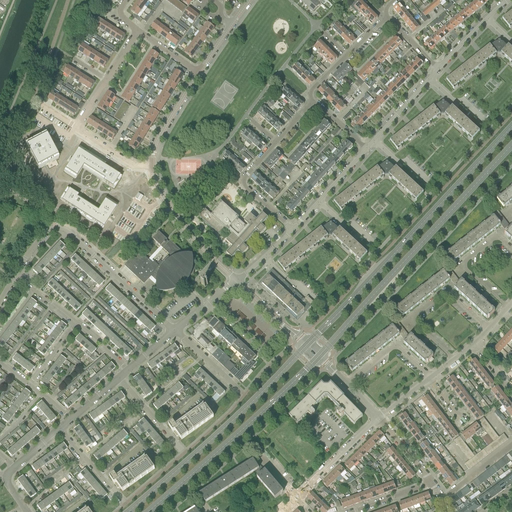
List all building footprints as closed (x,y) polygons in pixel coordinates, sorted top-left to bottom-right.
[(138,1),(134,6),(141,11),(143,13),(147,8),(144,6),(145,6),(138,1)] [(315,1),(308,7),(313,12),(319,5),(315,1)] [(350,7),(353,9),(352,9),(357,14),(358,12),(365,6),(360,1),(359,3),(356,1),(352,5),(350,7)] [(476,1),(471,5),(477,11),(481,7),(476,1)] [(393,9),(397,14),(403,9),(400,4),(393,9)] [(469,6),(467,8),(472,15),(477,11),(471,5),(470,4),(468,6),(469,6)] [(134,6),(131,11),(137,16),(140,18),(143,13),(141,11),(134,6)] [(360,13),(363,16),(369,10),(365,6),(358,12),(360,13)] [(184,14),(182,17),(187,21),(189,19),(193,12),(188,8),(185,12),(184,14)] [(467,8),(462,12),(467,19),(472,15),(467,8)] [(397,14),(401,19),(407,13),(403,9),(397,14)] [(365,19),(367,21),(373,14),(369,10),(363,16),(365,19)] [(193,12),(189,19),(194,22),(199,16),(193,12)] [(462,12),(457,16),(463,23),(467,19),(462,12)] [(511,12),(510,14),(506,17),(503,20),(502,20),(509,28),(511,25),(511,12)] [(405,23),(411,18),(407,13),(401,19),(405,23)] [(373,14),(367,21),(368,22),(371,25),(377,19),(373,14)] [(457,16),(453,20),(458,26),(463,23),(457,16)] [(94,25),(99,29),(104,22),(98,18),(94,25)] [(408,28),(415,23),(411,18),(405,23),(408,28)] [(453,20),(448,24),(454,30),(458,26),(453,20)] [(151,28),(156,31),(161,25),(156,21),(151,28)] [(337,21),(333,25),(334,27),(333,29),(337,33),(343,27),(345,25),(344,23),(341,25),(339,23),(337,21)] [(99,29),(104,32),(109,25),(104,22),(99,29)] [(207,23),(203,28),(210,33),(214,28),(207,23)] [(412,33),(419,27),(415,23),(408,28),(412,33)] [(448,24),(444,28),(449,34),(450,35),(453,33),(452,32),(454,30),(448,24)] [(106,33),(110,35),(114,29),(109,25),(104,32),(103,34),(105,35),(106,33)] [(156,31),(161,35),(166,29),(161,25),(156,31)] [(337,33),(341,38),(347,32),(344,30),(345,29),(343,27),(337,33)] [(203,28),(200,33),(207,38),(210,33),(203,28)] [(444,28),(439,31),(444,38),(449,34),(444,28)] [(110,35),(115,39),(119,32),(114,29),(110,35)] [(161,35),(166,39),(171,32),(166,29),(161,35)] [(439,31),(434,35),(440,42),(444,38),(439,31)] [(119,32),(115,39),(120,42),(125,35),(119,32)] [(166,39),(171,43),(175,36),(171,32),(166,39)] [(341,38),(345,42),(352,36),(350,34),(349,35),(347,32),(341,38)] [(175,36),(171,43),(175,46),(179,42),(180,40),(183,37),(178,33),(175,36)] [(200,33),(196,38),(203,43),(207,38),(200,33)] [(434,35),(430,39),(435,45),(440,42),(434,35)] [(352,36),(345,42),(350,46),(352,44),(352,45),(355,41),(353,38),(353,37),(352,36)] [(428,36),(422,41),(424,44),(425,44),(426,46),(427,45),(430,49),(435,45),(430,39),(428,36)] [(395,37),(391,42),(397,48),(399,46),(402,43),(398,39),(398,40),(395,37)] [(196,38),(192,43),(199,48),(203,43),(196,38)] [(507,48),(502,43),(501,44),(500,44),(500,42),(500,41),(498,41),(498,42),(498,43),(497,44),(496,44),(496,43),(490,47),(490,46),(489,46),(496,55),(496,54),(497,53),(499,53),(501,54),(500,55),(501,55),(507,48)] [(316,50),(318,52),(324,46),(320,42),(318,44),(314,47),(316,50)] [(391,42),(387,46),(393,52),(397,48),(391,42)] [(192,43),(189,48),(195,53),(199,48),(192,43)] [(78,51),(83,55),(87,48),(82,44),(78,51)] [(320,53),(322,56),(328,50),(324,46),(318,52),(319,54),(320,53)] [(387,46),(382,50),(389,56),(393,52),(387,46)] [(409,46),(402,53),(404,55),(411,48),(409,46)] [(489,46),(486,49),(482,52),(479,55),(478,55),(475,58),(476,58),(482,66),(481,66),(485,63),(487,61),(488,61),(487,60),(489,59),(492,57),(496,54),(496,55),(489,46)] [(511,64),(511,50),(508,47),(507,48),(501,55),(504,57),(505,58),(507,60),(508,59),(509,61),(509,62),(511,64)] [(83,55),(88,58),(93,51),(87,48),(83,55)] [(195,53),(189,48),(185,53),(191,58),(195,53)] [(325,59),(326,61),(333,55),(328,50),(322,56),(325,59)] [(382,50),(378,54),(384,60),(389,56),(382,50)] [(93,51),(88,58),(94,61),(98,54),(95,52),(93,51)] [(152,51),(148,56),(155,61),(159,55),(152,51)] [(94,61),(99,64),(103,57),(98,54),(94,61)] [(378,54),(374,59),(380,65),(384,60),(378,54)] [(333,55),(326,61),(328,63),(329,63),(331,65),(335,61),(337,59),(333,55)] [(148,56),(145,61),(152,66),(155,61),(148,56)] [(103,57),(99,64),(104,68),(108,61),(103,57)] [(481,66),(482,66),(476,58),(475,58),(472,60),(471,61),(468,63),(468,64),(464,66),(461,69),(461,70),(468,78),(467,77),(470,74),(471,74),(473,72),(473,71),(475,70),(475,71),(475,70),(478,69),(478,68),(481,66)] [(374,59),(370,63),(376,69),(380,65),(374,59)] [(414,61),(412,63),(418,69),(423,64),(421,62),(420,63),(417,59),(414,62),(414,61)] [(145,61),(142,67),(149,71),(152,66),(145,61)] [(294,68),(292,69),(297,74),(303,68),(301,66),(298,63),(297,64),(294,67),(294,68)] [(370,63),(365,67),(372,73),(376,69),(370,63)] [(411,65),(408,67),(414,73),(418,69),(412,63),(411,64),(411,65)] [(61,71),(69,76),(73,70),(65,64),(61,71)] [(345,64),(341,68),(347,74),(347,75),(352,70),(348,66),(345,64)] [(297,74),(301,78),(306,73),(310,69),(305,65),(303,68),(297,74)] [(142,67),(138,72),(145,76),(149,71),(142,67)] [(365,67),(361,71),(367,78),(372,73),(365,67)] [(405,70),(404,71),(410,77),(414,73),(408,67),(406,70),(405,70)] [(341,68),(337,73),(343,79),(347,74),(341,68)] [(173,69),(170,74),(173,76),(180,81),(184,75),(176,70),(173,69)] [(467,77),(467,78),(468,78),(461,70),(461,69),(457,72),(454,75),(453,75),(450,78),(446,81),(453,89),(453,88),(456,86),(459,84),(459,83),(460,82),(461,82),(463,80),(464,80),(467,77)] [(69,76),(74,80),(78,73),(73,70),(69,76)] [(357,76),(360,78),(364,83),(363,82),(367,78),(361,71),(357,76)] [(402,73),(400,76),(405,82),(410,77),(404,71),(402,73)] [(138,72),(135,77),(142,82),(145,76),(138,72)] [(74,80),(79,83),(84,76),(78,73),(74,80)] [(301,78),(305,82),(311,76),(310,74),(309,75),(306,73),(301,78)] [(343,79),(337,73),(332,77),(338,83),(343,79)] [(79,83),(77,87),(79,89),(81,86),(81,84),(85,86),(89,79),(84,76),(79,83)] [(173,76),(170,81),(177,86),(180,81),(173,76)] [(311,76),(305,82),(309,87),(311,85),(315,81),(312,79),(313,78),(311,76)] [(397,78),(395,80),(401,86),(405,82),(400,76),(397,78)] [(135,77),(132,82),(139,87),(142,82),(135,77)] [(89,79),(85,86),(90,90),(94,83),(89,79)] [(394,82),(391,84),(397,90),(401,86),(395,80),(394,81),(394,82)] [(170,81),(166,86),(174,91),(177,86),(170,81)] [(132,82),(128,88),(135,92),(139,87),(132,82)] [(388,82),(384,86),(387,88),(393,94),(397,90),(391,84),(388,82)] [(318,91),(322,96),(328,89),(327,88),(327,87),(324,85),(318,91)] [(166,86),(163,92),(170,96),(174,91),(166,86)] [(283,100),(283,99),(290,92),(286,87),(278,96),(283,100)] [(128,88),(125,93),(132,97),(134,99),(135,97),(133,96),(135,92),(128,88)] [(385,90),(383,93),(389,99),(393,94),(387,88),(385,90)] [(322,96),(327,100),(333,94),(331,92),(328,89),(322,96)] [(380,90),(376,94),(378,97),(384,103),(389,99),(383,93),(380,90)] [(108,91),(105,97),(111,101),(115,96),(108,91)] [(48,99),(53,102),(57,95),(52,92),(48,99)] [(163,92),(160,97),(167,101),(170,96),(163,92)] [(288,103),(290,101),(295,96),(290,92),(283,99),(288,103)] [(132,97),(125,93),(121,98),(129,103),(132,97)] [(327,100),(331,104),(337,98),(334,96),(335,95),(333,94),(327,100)] [(53,102),(58,105),(63,98),(57,95),(53,102)] [(290,101),(294,105),(299,100),(295,96),(290,101)] [(105,97),(101,102),(108,107),(111,101),(105,97)] [(160,97),(156,102),(164,107),(167,101),(160,97)] [(377,99),(374,101),(380,107),(384,103),(378,97),(377,98),(377,99)] [(58,105),(63,108),(68,102),(63,98),(58,105)] [(331,104),(335,108),(341,102),(340,100),(340,101),(337,98),(331,104)] [(270,109),(275,103),(269,99),(265,104),(270,109)] [(294,105),(292,108),(296,112),(299,110),(304,104),(299,100),(294,105)] [(372,104),(370,105),(376,111),(380,107),(374,101),(372,104)] [(63,108),(69,112),(73,105),(68,102),(63,108)] [(73,105),(69,112),(74,115),(78,109),(80,110),(84,104),(80,102),(77,107),(73,105)] [(108,107),(101,102),(98,107),(105,112),(108,107)] [(164,107),(156,102),(153,108),(160,112),(164,107)] [(341,102),(335,108),(339,113),(342,110),(342,111),(346,107),(343,104),(341,102)] [(445,115),(452,108),(451,109),(446,104),(445,105),(444,105),(444,102),(442,102),(441,104),(441,105),(440,105),(439,104),(434,108),(440,115),(440,114),(441,113),(443,114),(445,115)] [(260,116),(264,120),(270,114),(271,112),(264,105),(257,113),(260,115),(260,116)] [(368,107),(366,110),(372,116),(376,111),(370,105),(368,107)] [(440,115),(434,108),(433,107),(430,110),(426,113),(423,116),(422,116),(419,118),(419,119),(426,127),(425,126),(429,124),(429,123),(431,121),(432,121),(431,121),(433,119),(433,120),(436,118),(440,115),(440,116),(440,115)] [(465,120),(459,114),(452,108),(445,115),(444,116),(445,116),(445,115),(448,118),(449,118),(451,121),(452,120),(453,122),(455,125),(458,128),(458,129),(459,128),(459,127),(465,120)] [(152,109),(149,114),(156,119),(159,113),(152,109)] [(363,112),(361,114),(367,120),(372,116),(366,110),(363,112)] [(342,119),(344,121),(352,113),(350,111),(342,119)] [(264,120),(269,124),(274,118),(276,116),(271,112),(270,114),(264,120)] [(360,116),(357,118),(363,124),(367,120),(361,114),(359,112),(358,113),(360,115),(360,116)] [(149,114),(145,120),(152,124),(156,119),(149,114)] [(87,123),(92,127),(96,120),(91,116),(87,123)] [(353,122),(350,125),(354,128),(356,126),(359,129),(363,124),(357,118),(356,117),(355,117),(354,118),(355,119),(355,120),(353,122)] [(269,124),(273,128),(279,122),(274,118),(269,124)] [(425,126),(426,127),(419,119),(419,118),(405,130),(411,138),(411,139),(412,138),(411,138),(415,135),(417,133),(417,132),(419,131),(422,129),(425,126)] [(92,127),(97,130),(101,123),(96,120),(92,127)] [(145,120),(142,125),(149,129),(152,124),(145,120)] [(324,120),(320,124),(327,130),(331,126),(324,120)] [(472,126),(465,120),(459,127),(459,128),(462,131),(464,133),(465,133),(467,134),(466,135),(469,137),(472,140),(479,133),(472,126)] [(279,122),(273,128),(278,132),(283,126),(279,122)] [(97,130),(102,133),(107,126),(101,123),(97,130)] [(320,124),(316,129),(323,135),(327,130),(320,124)] [(142,125),(139,130),(146,135),(149,129),(142,125)] [(102,133),(107,136),(112,130),(107,126),(102,133)] [(242,139),(245,141),(252,133),(248,129),(247,130),(244,128),(240,133),(243,135),(241,136),(241,137),(241,138),(242,138),(242,139)] [(340,130),(337,128),(333,132),(332,131),(329,133),(334,137),(340,130)] [(316,129),(312,133),(319,139),(323,135),(316,129)] [(112,130),(107,136),(113,140),(117,133),(112,130)] [(139,130),(135,135),(142,140),(146,135),(139,130)] [(408,141),(411,138),(405,130),(401,133),(398,136),(397,136),(394,138),(394,139),(390,141),(397,149),(400,146),(403,144),(404,142),(405,143),(407,141),(408,141)] [(344,134),(341,131),(335,138),(334,139),(336,140),(337,141),(344,134)] [(245,141),(250,145),(252,143),(257,137),(252,133),(245,141)] [(312,133),(308,138),(315,144),(319,139),(312,133)] [(26,147),(25,147),(29,155),(33,161),(37,168),(43,165),(45,164),(51,161),(52,163),(56,161),(58,159),(54,151),(52,148),(54,147),(53,145),(51,146),(45,134),(41,137),(39,138),(40,140),(26,147)] [(135,135),(132,141),(139,145),(142,140),(135,135)] [(252,143),(256,147),(261,142),(257,137),(252,143)] [(308,138),(304,142),(311,148),(315,144),(308,138)] [(346,140),(341,145),(347,151),(349,149),(350,149),(353,146),(346,140)] [(139,145),(132,141),(129,146),(136,151),(139,145)] [(261,142),(256,147),(261,151),(266,146),(261,142)] [(304,142),(300,147),(307,152),(311,148),(304,142)] [(341,145),(337,150),(344,156),(346,153),(347,151),(341,145)] [(300,147),(296,151),(302,157),(307,152),(300,147)] [(69,163),(64,170),(65,170),(76,178),(83,167),(104,180),(102,182),(112,188),(119,177),(110,171),(106,168),(85,155),(77,150),(73,157),(71,159),(70,158),(69,160),(70,161),(69,163)] [(222,158),(227,162),(232,156),(228,152),(225,150),(221,154),(224,156),(222,158)] [(276,150),(272,155),(278,161),(282,156),(276,150)] [(337,150),(333,155),(339,160),(340,159),(341,159),(344,156),(337,150)] [(296,151),(292,155),(298,161),(302,157),(296,151)] [(272,155),(268,159),(274,165),(278,161),(272,155)] [(288,160),(291,163),(294,166),(298,161),(292,155),(288,160)] [(333,155),(328,160),(335,166),(338,163),(337,162),(339,160),(333,155)] [(227,162),(231,166),(236,160),(232,156),(227,162)] [(274,165),(268,159),(264,164),(270,170),(274,165)] [(231,166),(236,170),(241,164),(236,160),(231,166)] [(328,160),(324,164),(330,170),(332,168),(333,168),(335,166),(328,160)] [(395,169),(390,165),(389,166),(388,166),(388,163),(387,163),(386,162),(385,163),(385,164),(385,166),(384,166),(383,165),(378,169),(384,176),(384,175),(385,174),(387,174),(388,175),(389,176),(395,169)] [(241,164),(236,170),(240,174),(245,168),(241,164)] [(324,164),(320,169),(327,175),(329,172),(330,170),(324,164)] [(384,176),(378,169),(377,168),(363,179),(363,180),(369,187),(373,184),(375,182),(377,180),(377,181),(380,179),(383,176),(384,176)] [(316,170),(314,172),(322,179),(323,177),(324,178),(327,175),(320,169),(318,172),(316,170)] [(406,178),(403,175),(396,169),(395,169),(389,176),(388,176),(388,177),(389,176),(392,179),(395,182),(395,181),(397,183),(396,183),(399,185),(402,188),(402,189),(409,181),(406,178)] [(250,179),(255,183),(261,176),(256,172),(250,179)] [(309,177),(318,185),(320,182),(320,181),(322,179),(314,172),(313,172),(309,177)] [(255,183),(259,187),(265,180),(261,176),(255,183)] [(305,182),(307,183),(313,189),(315,187),(318,185),(309,177),(305,182)] [(354,198),(355,198),(358,196),(361,194),(361,193),(362,192),(363,192),(365,190),(369,187),(370,188),(369,187),(363,180),(363,179),(349,191),(354,198)] [(259,187),(264,191),(270,185),(265,180),(259,187)] [(412,184),(411,183),(409,181),(402,189),(406,192),(408,194),(409,193),(410,195),(412,198),(416,201),(423,194),(422,193),(416,187),(412,184)] [(307,183),(303,188),(309,194),(312,191),(311,191),(313,189),(307,183)] [(264,191),(268,195),(274,189),(270,185),(264,191)] [(296,191),(298,193),(304,198),(306,197),(307,197),(309,194),(303,188),(301,190),(298,188),(296,191)] [(61,201),(71,207),(74,209),(86,217),(94,222),(95,223),(103,228),(108,221),(109,219),(110,220),(112,218),(110,217),(111,215),(116,208),(116,207),(104,200),(97,211),(77,198),(78,196),(69,189),(68,190),(61,201)] [(274,189),(268,195),(273,199),(279,193),(274,189)] [(511,200),(511,193),(509,190),(497,199),(503,207),(509,203),(509,205),(510,204),(511,203),(511,202),(511,200)] [(355,198),(354,198),(349,191),(334,202),(340,210),(341,210),(344,207),(347,205),(346,204),(348,203),(348,204),(351,201),(355,199),(355,198)] [(298,193),(294,197),(301,204),(303,201),(303,200),(304,198),(298,193)] [(294,197),(290,202),(296,208),(297,206),(298,206),(301,204),(294,197)] [(262,213),(257,220),(251,215),(250,215),(244,222),(245,222),(243,224),(238,219),(239,218),(221,201),(215,207),(217,209),(211,215),(205,209),(199,216),(220,235),(225,229),(232,235),(227,241),(232,247),(226,253),(232,258),(238,251),(242,255),(248,249),(244,245),(256,231),(260,235),(266,229),(261,225),(268,218),(262,213)] [(296,208),(290,202),(284,209),(287,212),(289,210),(292,213),(295,210),(294,210),(296,208)] [(494,216),(482,226),(488,234),(494,229),(500,225),(498,222),(497,220),(494,216)] [(339,230),(334,226),(333,227),(332,227),(332,224),(331,223),(330,223),(329,224),(329,225),(329,226),(328,226),(327,225),(322,229),(328,236),(329,235),(331,235),(332,236),(333,237),(332,237),(339,230)] [(102,243),(110,235),(111,236),(115,232),(108,226),(97,238),(102,243)] [(482,226),(470,235),(477,243),(483,239),(488,234),(482,226)] [(322,229),(321,228),(321,229),(318,231),(317,232),(314,234),(310,237),(307,240),(313,247),(313,248),(316,245),(317,245),(319,243),(319,242),(320,241),(321,241),(321,242),(321,241),(324,239),(327,237),(328,237),(327,236),(328,236),(322,229)] [(353,242),(346,236),(339,229),(339,230),(332,237),(333,237),(336,240),(338,242),(339,242),(341,243),(340,244),(343,246),(346,249),(345,250),(353,242)] [(158,280),(158,282),(158,285),(158,287),(159,290),(159,291),(161,291),(163,291),(165,291),(167,291),(168,294),(172,293),(175,292),(178,291),(178,288),(179,287),(181,286),(183,284),(185,282),(187,280),(188,279),(189,277),(190,275),(193,276),(193,274),(193,272),(194,270),(194,268),(195,266),(192,265),(192,263),(192,261),(191,259),(191,257),(188,256),(185,256),(182,256),(182,254),(183,253),(170,241),(168,243),(166,241),(167,240),(159,232),(153,239),(161,247),(161,246),(163,248),(171,256),(169,257),(167,258),(165,260),(163,261),(162,263),(160,265),(159,266),(158,268),(161,269),(160,271),(159,273),(158,275),(158,278),(158,280)] [(470,235),(458,244),(465,253),(471,248),(477,243),(470,235)] [(313,248),(313,247),(307,240),(303,243),(300,246),(299,246),(296,249),(293,251),(293,252),(298,259),(299,259),(302,257),(302,256),(305,254),(306,252),(306,253),(307,253),(309,251),(313,248),(313,249),(314,249),(313,248)] [(60,242),(55,246),(60,251),(64,246),(60,242)] [(360,248),(353,242),(345,250),(346,250),(349,252),(350,253),(352,255),(353,254),(354,256),(354,257),(356,259),(359,262),(360,262),(367,254),(360,248)] [(157,282),(158,282),(158,280),(158,278),(158,275),(159,273),(160,271),(161,269),(158,268),(159,266),(154,262),(152,263),(140,252),(146,246),(143,243),(137,249),(138,250),(124,265),(144,284),(151,276),(157,282)] [(465,253),(458,244),(446,253),(453,262),(459,257),(465,253)] [(55,246),(52,250),(56,255),(60,251),(55,246)] [(52,250),(48,254),(53,259),(56,255),(52,250)] [(299,259),(298,259),(293,252),(293,251),(292,251),(292,252),(289,254),(285,257),(282,260),(278,263),(284,271),(288,268),(290,266),(291,266),(290,266),(290,265),(292,264),(293,264),(295,262),(299,259),(299,260),(299,259)] [(48,254),(44,258),(49,263),(53,259),(48,254)] [(70,260),(74,264),(79,259),(75,255),(70,260)] [(44,258),(40,262),(45,267),(49,263),(44,258)] [(74,264),(78,268),(83,263),(79,259),(74,264)] [(40,262),(36,266),(41,271),(45,267),(40,262)] [(78,268),(83,272),(87,267),(83,263),(78,268)] [(41,271),(36,266),(32,270),(37,275),(41,271)] [(83,272),(87,275),(91,270),(87,267),(83,272)] [(87,275),(91,279),(95,274),(91,270),(87,275)] [(273,271),(260,284),(265,289),(278,275),(273,270),(273,271)] [(443,271),(431,280),(438,289),(444,284),(450,279),(448,277),(446,274),(444,272),(443,271)] [(91,279),(95,283),(99,278),(95,274),(91,279)] [(278,275),(265,289),(268,292),(270,294),(283,280),(278,275)] [(99,278),(95,283),(93,286),(94,287),(97,285),(99,287),(104,282),(99,278)] [(47,285),(51,288),(56,283),(52,280),(47,285)] [(197,289),(207,287),(205,280),(195,282),(197,289)] [(283,280),(270,294),(276,299),(289,285),(283,280)] [(431,280),(419,290),(426,298),(432,293),(438,289),(431,280)] [(460,294),(465,299),(472,291),(461,281),(454,288),(460,294)] [(51,288),(55,292),(60,287),(56,283),(51,288)] [(105,290),(109,293),(113,289),(109,285),(105,290)] [(289,285),(276,299),(281,304),(294,290),(289,285)] [(55,292),(59,296),(64,291),(60,287),(55,292)] [(113,289),(109,293),(113,297),(118,292),(113,289)] [(294,290),(281,304),(286,309),(299,295),(294,290)] [(419,290),(408,299),(414,307),(420,303),(426,298),(419,290)] [(59,296),(63,300),(68,295),(64,291),(59,296)] [(470,304),(476,309),(483,301),(472,291),(465,299),(470,304)] [(113,297),(111,300),(115,304),(115,303),(122,296),(118,292),(113,297)] [(63,300),(67,304),(72,299),(68,295),(63,300)] [(299,295),(286,309),(292,314),(305,300),(304,299),(304,300),(299,295)] [(122,296),(115,303),(119,307),(121,305),(126,300),(122,296)] [(305,299),(304,299),(305,300),(310,305),(313,302),(307,296),(305,299)] [(31,299),(27,304),(32,308),(36,303),(31,299)] [(67,304),(72,308),(76,303),(72,299),(67,304)] [(414,307),(408,299),(396,308),(403,317),(408,312),(414,307)] [(126,300),(121,305),(125,309),(130,304),(126,300)] [(305,300),(292,314),(297,319),(310,305),(305,300)] [(483,301),(476,309),(481,314),(487,319),(494,311),(483,301)] [(76,303),(72,308),(76,312),(81,307),(76,303)] [(27,304),(24,308),(29,312),(32,308),(27,304)] [(125,309),(129,313),(134,308),(130,304),(125,309)] [(24,308),(20,313),(26,317),(28,319),(32,314),(29,312),(24,308)] [(129,313),(134,317),(138,312),(134,308),(129,313)] [(82,315),(86,318),(90,313),(86,310),(82,315)] [(134,317),(138,320),(142,316),(138,312),(134,317)] [(20,313),(17,317),(22,321),(26,317),(20,313)] [(86,318),(90,322),(94,317),(90,313),(86,318)] [(138,320),(142,324),(146,319),(142,316),(138,320)] [(17,317),(13,321),(19,326),(21,327),(25,323),(22,321),(17,317)] [(90,322),(94,326),(98,321),(94,317),(90,322)] [(205,320),(190,336),(200,345),(204,340),(205,339),(200,335),(202,333),(209,326),(214,330),(220,323),(214,317),(213,319),(212,318),(211,319),(210,318),(207,321),(205,320)] [(142,324),(146,328),(151,323),(146,319),(142,324)] [(13,321),(10,326),(15,330),(19,326),(13,321)] [(94,326),(98,330),(102,325),(98,321),(94,326)] [(61,322),(57,327),(62,331),(66,326),(61,322)] [(151,323),(146,328),(144,331),(148,334),(155,327),(151,323)] [(214,330),(219,335),(226,328),(220,323),(214,330)] [(102,325),(98,330),(102,334),(107,329),(105,327),(102,325)] [(10,326),(7,330),(12,334),(15,330),(10,326)] [(393,326),(381,335),(387,344),(393,339),(399,334),(397,332),(395,329),(393,327),(393,326)] [(57,327),(53,332),(58,336),(62,331),(57,327)] [(224,343),(225,341),(232,334),(226,328),(219,335),(222,338),(221,340),(224,343)] [(102,334),(106,338),(111,333),(107,329),(102,334)] [(7,330),(3,335),(9,339),(12,334),(7,330)] [(50,330),(46,335),(49,337),(54,341),(58,336),(53,332),(50,330)] [(106,338),(110,341),(115,337),(111,333),(106,338)] [(231,346),(231,347),(238,339),(232,334),(225,341),(228,344),(227,344),(230,347),(231,346)] [(3,335),(0,339),(5,343),(9,339),(3,335)] [(74,340),(79,343),(83,338),(79,335),(74,340)] [(381,335),(369,345),(375,353),(381,348),(387,344),(381,335)] [(409,349),(414,354),(422,346),(410,336),(403,343),(409,349)] [(506,336),(502,341),(507,345),(511,341),(506,336)] [(49,337),(45,342),(51,346),(54,341),(49,337)] [(110,341),(114,345),(119,340),(115,337),(110,341)] [(79,343),(83,347),(87,342),(83,338),(79,343)] [(133,342),(132,343),(136,346),(137,347),(140,350),(141,349),(143,347),(135,339),(133,341),(133,342)] [(205,339),(200,345),(205,349),(210,344),(205,339)] [(231,347),(237,352),(244,345),(238,339),(231,347)] [(114,345),(118,349),(123,344),(119,340),(114,345)] [(502,341),(498,345),(502,350),(507,345),(502,341)] [(45,342),(42,347),(47,351),(51,346),(45,342)] [(83,347),(87,351),(91,346),(87,342),(83,347)] [(118,349),(122,353),(129,346),(124,342),(123,344),(118,349)] [(175,345),(170,348),(174,353),(176,356),(180,352),(178,350),(177,348),(175,345)] [(210,345),(206,350),(212,356),(218,348),(216,346),(213,348),(210,345)] [(241,360),(243,358),(250,350),(244,345),(237,352),(240,355),(239,357),(241,360)] [(369,345),(357,354),(364,362),(370,358),(375,353),(369,345)] [(502,350),(498,345),(494,349),(493,349),(499,354),(498,354),(502,350)] [(85,353),(84,354),(93,361),(97,358),(95,357),(97,355),(94,352),(96,350),(91,346),(87,351),(85,353)] [(129,346),(122,353),(127,357),(133,350),(129,346),(129,347),(129,346)] [(422,346),(414,354),(420,359),(426,364),(429,360),(431,358),(433,356),(422,346)] [(47,351),(42,347),(38,352),(43,356),(47,351)] [(170,348),(166,351),(169,357),(174,353),(170,348)] [(212,356),(217,361),(224,354),(218,348),(212,356)] [(234,367),(229,372),(239,381),(255,364),(251,361),(256,356),(250,350),(243,358),(241,360),(240,361),(245,365),(239,371),(234,367)] [(166,351),(161,354),(165,360),(167,362),(171,359),(169,357),(166,351)] [(12,359),(16,363),(20,358),(16,354),(12,359)] [(161,354),(156,358),(160,363),(165,360),(161,354)] [(217,361),(222,365),(227,359),(226,358),(227,357),(224,354),(217,361)] [(364,362),(357,354),(345,363),(352,371),(358,367),(364,362)] [(60,356),(57,360),(62,365),(66,360),(60,356)] [(229,361),(230,359),(227,357),(226,358),(227,359),(222,365),(223,367),(229,361)] [(16,363),(21,366),(25,361),(20,358),(16,363)] [(156,358),(152,361),(156,367),(156,366),(158,365),(160,363),(156,358)] [(469,363),(473,369),(479,364),(475,359),(469,363)] [(57,360),(53,365),(59,369),(62,365),(57,360)] [(21,366),(25,370),(29,364),(25,361),(21,366)] [(156,367),(152,361),(147,364),(153,372),(157,369),(156,367)] [(223,367),(229,372),(234,367),(235,366),(229,361),(223,367)] [(29,364),(25,370),(30,373),(35,366),(31,363),(29,365),(29,364)] [(111,363),(106,367),(110,372),(115,368),(111,363)] [(473,369),(476,374),(483,369),(479,364),(473,369)] [(53,365),(50,369),(55,373),(59,369),(53,365)] [(106,367),(101,371),(105,376),(110,372),(106,367)] [(50,369),(47,374),(52,378),(55,373),(50,369)] [(200,378),(204,373),(200,369),(194,376),(198,380),(200,378)] [(476,374),(480,379),(486,374),(483,369),(476,374)] [(101,371),(96,375),(101,380),(105,376),(101,371)] [(94,373),(89,377),(92,379),(96,384),(101,380),(96,375),(94,373)] [(200,378),(204,381),(208,377),(204,373),(200,378)] [(47,374),(43,378),(48,382),(52,378),(47,374)] [(186,374),(182,378),(191,385),(192,383),(189,381),(191,379),(186,374)] [(480,379),(484,384),(490,379),(486,374),(480,379)] [(133,379),(137,383),(142,379),(139,375),(133,379)] [(446,381),(450,386),(456,381),(452,376),(446,381)] [(204,381),(208,385),(213,381),(208,377),(204,381)] [(48,382),(43,378),(40,383),(45,387),(48,382)] [(92,379),(87,383),(91,388),(96,384),(92,379)] [(137,383),(140,388),(145,384),(142,379),(137,383)] [(490,387),(492,389),(495,387),(493,385),(494,384),(490,379),(484,384),(488,389),(490,387)] [(208,385),(212,389),(217,384),(213,381),(208,385)] [(450,386),(454,391),(460,386),(456,381),(450,386)] [(87,383),(82,387),(86,392),(91,388),(87,383)] [(179,383),(175,387),(179,392),(183,388),(179,383)] [(145,384),(140,388),(143,392),(149,388),(145,384)] [(212,389),(216,393),(221,388),(217,384),(212,389)] [(321,384),(317,388),(317,389),(313,393),(313,392),(304,401),(304,402),(300,405),(295,409),(296,410),(294,412),(293,411),(289,416),(297,424),(302,420),(301,419),(307,413),(308,413),(307,414),(308,414),(311,417),(315,413),(312,410),(313,409),(312,409),(311,408),(324,396),(327,396),(340,409),(339,409),(339,410),(337,413),(340,417),(343,414),(344,414),(343,414),(344,413),(350,419),(349,420),(354,425),(362,416),(358,412),(357,412),(355,411),(356,410),(352,405),(351,406),(347,402),(348,401),(339,392),(338,393),(334,389),(335,388),(330,384),(328,386),(324,386),(321,384)] [(454,391),(458,396),(464,391),(460,386),(454,391)] [(491,391),(495,396),(501,391),(497,386),(495,387),(492,389),(491,391)] [(82,387),(77,391),(82,396),(86,392),(82,387)] [(175,387),(170,390),(175,396),(179,392),(175,387)] [(149,388),(143,392),(146,397),(152,393),(149,388)] [(221,388),(216,393),(220,397),(225,392),(221,388)] [(24,389),(21,394),(26,398),(30,393),(24,389)] [(75,389),(71,393),(73,395),(77,400),(82,396),(77,391),(75,389)] [(170,390),(166,394),(170,399),(175,396),(170,390)] [(458,396),(462,401),(468,396),(464,391),(458,396)] [(495,396),(499,401),(505,396),(501,391),(495,396)] [(121,392),(117,396),(121,401),(125,398),(121,392)] [(18,393),(15,398),(22,403),(26,398),(21,394),(18,393)] [(166,394),(162,398),(166,403),(170,399),(166,394)] [(73,395),(68,400),(72,405),(77,400),(73,395)] [(117,396),(112,399),(116,404),(121,401),(117,396)] [(421,400),(425,405),(431,401),(427,396),(421,400)] [(462,401),(466,406),(472,401),(468,396),(462,401)] [(499,401),(503,406),(509,401),(505,396),(499,401)] [(11,402),(13,404),(18,408),(22,403),(15,398),(11,402)] [(162,398),(157,401),(162,406),(166,403),(162,398)] [(112,399),(107,402),(111,408),(116,404),(112,399)] [(72,405),(68,400),(63,404),(67,409),(72,405)] [(39,403),(36,406),(40,410),(45,406),(41,401),(39,403)] [(162,406),(157,401),(153,405),(158,410),(162,406)] [(425,405),(429,410),(435,406),(431,401),(425,405)] [(466,406),(469,411),(475,406),(472,401),(466,406)] [(503,406),(506,411),(511,406),(511,405),(509,401),(503,406)] [(107,402),(103,405),(107,411),(111,408),(107,402)] [(13,404),(9,409),(14,413),(18,408),(13,404)] [(476,406),(469,411),(473,416),(479,411),(478,409),(480,407),(478,404),(476,406)] [(103,405),(98,409),(102,414),(107,411),(103,405)] [(412,410),(414,414),(416,412),(411,405),(408,407),(411,411),(412,410)] [(40,410),(43,414),(49,410),(45,406),(40,410)] [(429,410),(433,415),(439,411),(435,406),(429,410)] [(181,440),(213,417),(207,407),(205,408),(177,428),(176,427),(173,422),(168,426),(177,437),(178,436),(181,440)] [(9,409),(5,414),(11,418),(14,413),(9,409)] [(98,409),(94,412),(98,418),(102,414),(98,409)] [(43,414),(47,418),(52,414),(49,410),(43,414)] [(433,415),(436,420),(442,416),(439,411),(433,415)] [(479,411),(473,416),(477,421),(483,416),(479,411)] [(98,418),(94,412),(89,415),(93,421),(98,418)] [(399,418),(403,423),(409,418),(405,413),(399,418)] [(11,418),(5,414),(1,419),(7,423),(11,418)] [(52,414),(47,418),(53,425),(56,422),(54,420),(56,418),(52,414)] [(436,420),(440,425),(446,421),(442,416),(436,420)] [(406,420),(403,423),(406,428),(413,423),(414,422),(411,417),(409,418),(406,420)] [(140,430),(142,427),(147,423),(144,419),(136,425),(140,430)] [(440,425),(444,430),(450,426),(446,421),(440,425)] [(476,424),(471,427),(476,434),(478,436),(483,433),(485,431),(484,430),(482,427),(480,425),(478,422),(476,424)] [(142,427),(146,432),(151,427),(147,423),(142,427)] [(406,428),(410,433),(416,428),(413,423),(406,428)] [(74,430),(77,434),(83,430),(79,426),(74,430)] [(444,430),(448,435),(454,431),(450,426),(444,430)] [(35,427),(31,431),(35,436),(40,432),(35,427)] [(146,432),(150,436),(155,432),(151,427),(146,432)] [(471,427),(466,431),(471,438),(476,434),(471,427)] [(410,433),(414,438),(420,433),(416,428),(410,433)] [(419,442),(421,444),(425,441),(435,434),(434,433),(433,431),(431,428),(427,431),(429,433),(424,437),(420,433),(414,438),(418,443),(419,442)] [(77,434),(80,439),(86,435),(83,430),(77,434)] [(31,431),(26,435),(30,441),(35,436),(31,431)] [(124,431),(119,434),(124,439),(128,436),(124,431)] [(454,431),(448,435),(452,440),(458,436),(454,431)] [(471,438),(466,431),(461,435),(466,442),(471,438)] [(150,436),(153,440),(158,436),(155,432),(150,436)] [(379,432),(375,436),(380,441),(384,437),(379,432)] [(119,434),(115,438),(119,443),(124,439),(119,434)] [(26,435),(21,439),(25,445),(30,441),(26,435)] [(80,439),(84,444),(89,440),(86,435),(80,439)] [(488,435),(483,439),(488,446),(493,442),(488,435)] [(153,440),(157,445),(162,440),(158,436),(153,440)] [(375,436),(370,440),(375,445),(380,441),(375,436)] [(115,438),(111,441),(115,447),(119,443),(115,438)] [(21,439),(16,444),(21,449),(25,445),(21,439)] [(89,440),(84,444),(87,448),(92,444),(89,440)] [(162,440),(157,445),(161,449),(164,446),(166,444),(162,440)] [(370,440),(366,444),(371,449),(375,445),(370,440)] [(111,441),(107,445),(111,450),(115,447),(111,441)] [(419,446),(423,451),(429,446),(425,441),(421,444),(419,446)] [(63,443),(58,447),(62,452),(67,449),(63,443)] [(16,444),(11,448),(16,453),(21,449),(16,444)] [(366,444),(362,448),(367,453),(371,449),(366,444)] [(107,445),(102,449),(107,454),(111,450),(107,445)] [(429,446),(423,451),(427,456),(433,451),(435,450),(431,445),(429,446)] [(58,447),(54,450),(58,456),(62,452),(58,447)] [(16,453),(11,448),(7,452),(11,457),(16,453)] [(362,448),(358,452),(362,457),(367,453),(362,448)] [(387,452),(391,457),(396,452),(392,448),(387,452)] [(102,449),(98,453),(102,458),(107,454),(102,449)] [(54,450),(49,453),(53,459),(58,456),(54,450)] [(427,456),(431,461),(437,456),(433,451),(427,456)] [(358,452),(353,457),(358,462),(362,457),(358,452)] [(391,457),(394,461),(400,457),(396,452),(391,457)] [(49,453),(45,457),(49,462),(53,459),(49,453)] [(102,458),(98,453),(94,456),(98,461),(102,458)] [(437,456),(431,461),(435,466),(441,461),(443,460),(439,455),(437,456)] [(504,458),(501,460),(506,466),(508,464),(510,462),(506,456),(504,458)] [(45,457),(40,460),(44,466),(49,462),(45,457)] [(353,457),(349,461),(354,466),(358,462),(353,457)] [(394,461),(398,466),(404,462),(400,457),(394,461)] [(114,474),(110,477),(113,482),(118,489),(119,487),(122,492),(155,469),(148,459),(147,460),(118,480),(118,479),(114,474)] [(40,460),(36,463),(40,469),(44,466),(40,460)] [(253,460),(246,464),(251,474),(259,469),(253,460)] [(499,462),(496,464),(501,469),(503,467),(506,466),(501,460),(499,462)] [(354,466),(349,461),(344,465),(351,472),(355,468),(354,466)] [(435,466),(439,471),(445,466),(441,461),(435,466)] [(398,466),(402,471),(407,466),(404,462),(398,466)] [(40,469),(36,463),(31,467),(35,472),(40,469)] [(246,464),(230,474),(236,483),(251,474),(246,464)] [(494,465),(491,467),(496,473),(498,471),(501,469),(496,464),(494,465)] [(340,466),(335,470),(340,475),(342,477),(347,473),(344,471),(343,470),(340,466)] [(402,471),(406,475),(411,471),(407,466),(402,471)] [(439,471),(442,476),(449,471),(445,466),(439,471)] [(491,467),(486,471),(491,477),(496,473),(491,467)] [(80,474),(83,478),(88,473),(85,469),(80,474)] [(257,477),(269,492),(277,485),(265,470),(264,472),(261,469),(257,472),(260,475),(257,477)] [(335,470),(331,474),(336,479),(340,475),(335,470)] [(411,471),(406,475),(410,480),(415,476),(411,471)] [(442,476),(446,481),(452,476),(449,471),(442,476)] [(486,471),(482,475),(486,481),(491,477),(486,471)] [(83,478),(87,482),(92,478),(88,473),(83,478)] [(230,474),(215,484),(221,493),(236,483),(230,474)] [(331,474),(327,479),(332,484),(336,479),(331,474)] [(482,475),(477,479),(481,485),(486,481),(482,475)] [(17,480),(20,485),(26,481),(22,476),(17,480)] [(452,476),(446,481),(450,486),(456,481),(452,476)] [(506,476),(501,480),(507,488),(511,484),(508,478),(506,476)] [(87,482),(90,486),(96,482),(92,478),(87,482)] [(332,484),(327,479),(322,483),(327,488),(332,484)] [(477,479),(472,482),(476,488),(481,485),(477,479)] [(495,483),(497,486),(502,492),(507,488),(501,480),(500,479),(495,483)] [(20,485),(24,489),(29,485),(26,481),(20,485)] [(90,486),(94,491),(99,486),(96,482),(90,486)] [(393,482),(387,484),(390,492),(396,490),(393,482)] [(68,483),(64,486),(68,491),(70,494),(74,491),(68,483)] [(495,483),(490,487),(497,495),(502,492),(497,486),(495,483)] [(221,493),(215,484),(200,493),(206,502),(221,493)] [(387,484),(381,487),(384,494),(390,492),(387,484)] [(29,485),(24,489),(27,494),(32,490),(29,485)] [(277,485),(269,492),(275,498),(283,491),(277,485)] [(64,486),(59,489),(63,495),(68,491),(64,486)] [(94,491),(98,495),(103,491),(99,486),(94,491)] [(467,486),(460,491),(464,496),(471,491),(467,486)] [(381,487),(375,489),(378,496),(384,494),(381,487)] [(485,490),(487,493),(492,499),(497,495),(490,487),(485,490)] [(59,489),(55,493),(59,498),(63,495),(59,489)] [(375,489),(370,491),(372,498),(378,496),(375,489)] [(32,490),(27,494),(30,498),(36,494),(32,490)] [(103,491),(98,495),(102,499),(107,495),(103,491)] [(370,491),(364,493),(367,500),(372,498),(370,491)] [(460,491),(456,495),(459,500),(464,496),(460,491)] [(82,494),(89,502),(91,501),(84,492),(82,494)] [(483,492),(480,494),(487,503),(492,499),(487,493),(485,495),(483,492)] [(55,493),(50,496),(54,501),(59,498),(55,493)] [(307,498),(311,502),(316,497),(312,493),(307,498)] [(364,493),(358,495),(361,502),(367,500),(364,493)] [(428,493),(422,495),(425,502),(431,500),(428,493)] [(487,503),(480,494),(475,498),(481,506),(487,503)] [(358,495),(352,497),(355,505),(361,502),(358,495)] [(422,495),(416,497),(419,505),(425,502),(422,495)] [(451,499),(454,503),(459,500),(456,495),(451,499)] [(50,496),(46,499),(50,505),(54,501),(50,496)] [(311,502),(316,506),(321,502),(316,497),(311,502)] [(352,497),(346,499),(349,507),(355,505),(352,497)] [(416,497),(410,499),(413,507),(419,505),(416,497)] [(46,499),(41,503),(45,508),(50,505),(46,499)] [(349,507),(346,499),(340,501),(343,509),(349,507)] [(410,499),(404,501),(407,509),(413,507),(410,499)] [(469,499),(467,500),(475,511),(479,508),(475,501),(472,503),(469,499)] [(467,506),(465,508),(468,511),(473,511),(475,511),(467,500),(465,502),(467,506)] [(407,509),(404,501),(399,503),(401,511),(407,509)] [(316,506),(320,511),(325,506),(321,502),(316,506)] [(45,508),(41,503),(36,506),(40,511),(45,508)]
